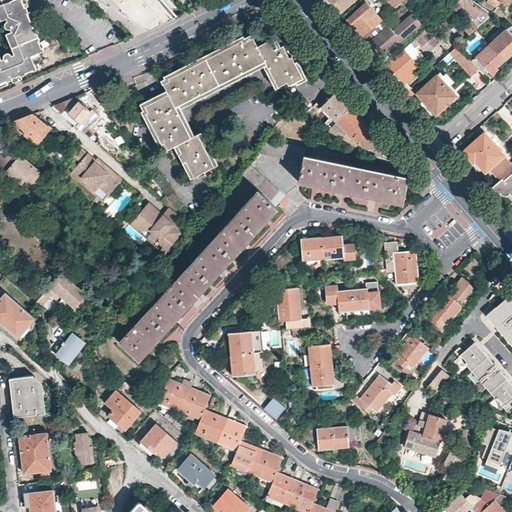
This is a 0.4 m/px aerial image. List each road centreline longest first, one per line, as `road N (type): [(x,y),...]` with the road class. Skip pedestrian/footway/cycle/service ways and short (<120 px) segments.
road 1 (residential): [(412,228),(315,213),(294,218),(187,337),(191,362),(300,457),(391,489),(416,511)]
road 2 (tertiary): [(0,112),(251,0)]
road 3 (tertiary): [(290,0),(430,156)]
road 4 (residential): [(54,381),(145,466)]
